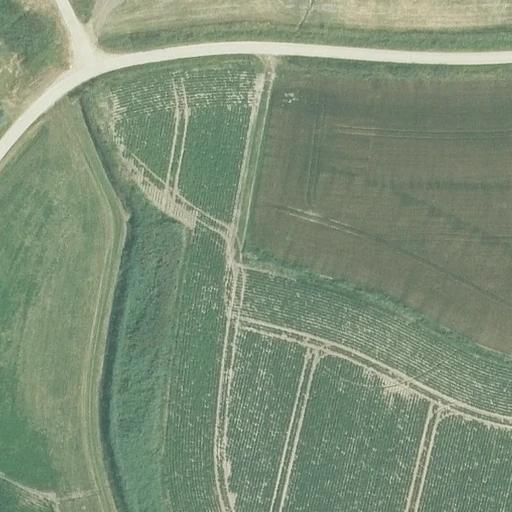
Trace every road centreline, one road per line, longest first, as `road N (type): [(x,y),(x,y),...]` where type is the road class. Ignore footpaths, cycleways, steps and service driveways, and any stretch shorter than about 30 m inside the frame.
road 1 (unclassified): [(93,70),(224,48),(511,57)]
road 2 (track): [(275,49),(231,264)]
road 3 (unclassified): [(0,152),(40,105),(93,70)]
